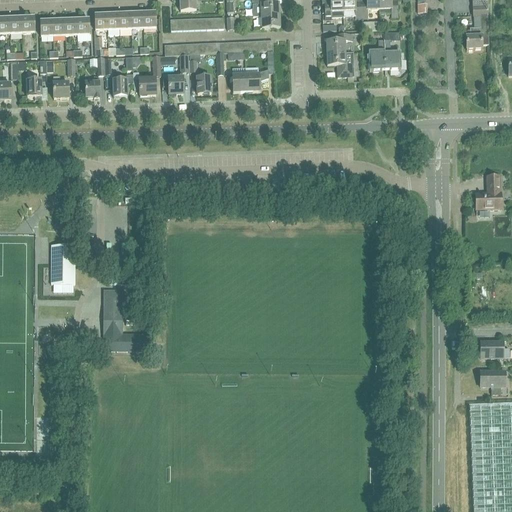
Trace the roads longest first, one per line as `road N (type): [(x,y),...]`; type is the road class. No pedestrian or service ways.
road 1 (residential): [(0,140),(437,125)]
road 2 (residential): [(0,119),(273,111),(305,97)]
road 3 (residential): [(438,443),(437,190)]
road 4 (residential): [(457,403),(455,190),(437,190)]
road 5 (residential): [(0,9),(145,0)]
